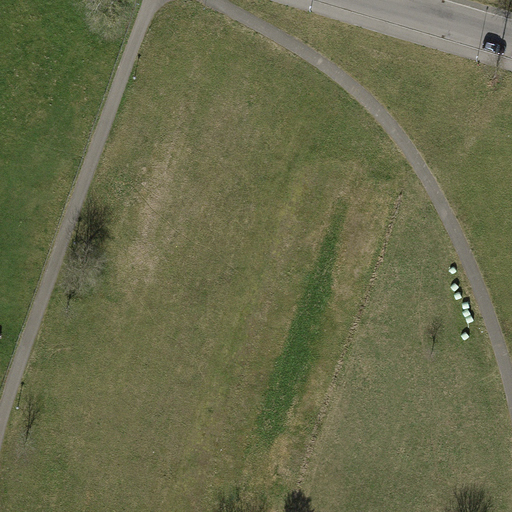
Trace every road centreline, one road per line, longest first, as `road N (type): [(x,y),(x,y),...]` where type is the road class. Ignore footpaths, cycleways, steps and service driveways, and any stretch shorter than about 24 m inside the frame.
road 1 (track): [(213,0),(307,50),(376,101),(432,188),(511,395)]
road 2 (track): [(0,433),(147,0)]
road 3 (residential): [(357,0),(511,42)]
